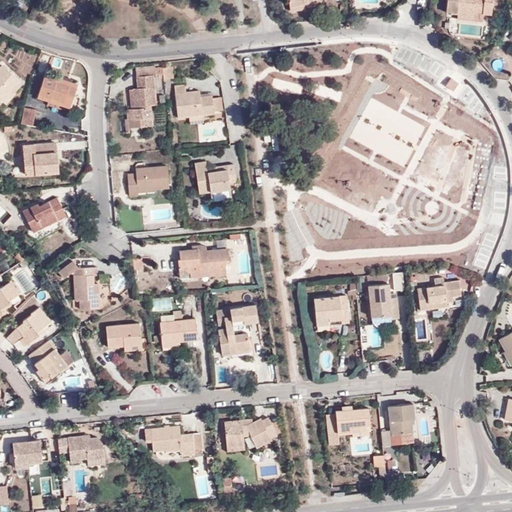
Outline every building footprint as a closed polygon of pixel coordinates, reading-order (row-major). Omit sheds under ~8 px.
[(288,0),(290,11),(305,9),(305,6),(324,4),(323,0),(288,0)] [(446,0),(445,12),(457,13),(457,18),(483,21),(483,13),(491,13),(491,12),(498,13),(498,0),(446,0)] [(0,102),(2,101),(12,90),(19,82),(2,66),(0,67),(0,102)] [(156,75),(155,68),(155,66),(136,68),(137,77),(154,75),(156,75)] [(172,67),(163,67),(164,75),(165,75),(165,78),(173,77),(172,67)] [(67,95),(74,98),(79,85),(71,82),(70,82),(70,84),(61,81),(62,79),(61,79),(46,73),(38,96),(49,100),(59,104),(63,105),(67,95)] [(154,75),(137,77),(137,88),(133,89),(135,109),(130,109),(127,110),(127,127),(153,126),(151,106),(156,105),(154,75)] [(447,86),(454,91),(459,83),(452,78),(447,86)] [(179,118),(189,117),(204,115),(215,114),(214,112),(213,98),(212,95),(201,96),(200,91),(186,92),(185,84),(175,85),(179,118)] [(16,93),(12,90),(2,101),(5,104),(16,93)] [(70,108),(74,98),(67,95),(63,105),(70,108)] [(221,97),(213,98),(214,112),(223,112),(221,97)] [(58,108),(59,104),(49,100),(47,104),(58,108)] [(20,123),(32,125),(35,110),(24,107),(20,123)] [(204,115),(189,117),(190,124),(205,123),(204,115)] [(25,176),(59,173),(56,142),(23,145),(25,176)] [(195,163),(197,174),(207,172),(205,162),(195,163)] [(197,174),(199,189),(210,187),(211,193),(231,190),(230,183),(236,182),(234,164),(218,167),(218,171),(214,171),(207,172),(197,174)] [(156,188),(156,190),(170,188),(168,166),(136,168),(136,173),(127,174),(129,197),(138,196),(138,193),(138,189),(156,188)] [(340,184),(323,185),(325,207),(342,205),(340,184)] [(23,211),(33,232),(66,216),(57,196),(39,206),(37,204),(23,211)] [(191,277),(203,276),(203,270),(209,270),(210,273),(228,271),(227,263),(230,262),(229,249),(207,250),(207,246),(202,245),(199,246),(199,249),(193,250),(180,251),(181,260),(179,260),(180,271),(191,270),(191,277)] [(16,256),(19,261),(21,262),(25,260),(21,253),(16,256)] [(134,259),(135,270),(144,269),(143,258),(134,259)] [(100,309),(99,293),(94,293),(94,284),(94,275),(98,275),(98,267),(78,268),(72,261),(59,272),(63,278),(69,274),(74,274),(75,301),(79,300),(80,310),(100,309)] [(444,285),(444,283),(443,277),(431,279),(432,287),(444,285)] [(347,290),(348,295),(356,295),(354,279),(349,280),(350,290),(347,290)] [(459,280),(444,283),(444,285),(432,287),(418,289),(421,310),(448,307),(447,298),(461,296),(459,280)] [(1,308),(10,302),(9,300),(18,294),(10,281),(0,287),(0,314),(4,313),(2,310),(1,308)] [(392,315),(392,319),(400,318),(398,304),(396,304),(391,304),(391,300),(389,284),(369,286),(372,316),(392,315)] [(314,298),(316,318),(329,317),(329,320),(340,319),(340,323),(350,323),(347,295),(346,295),(345,290),(341,290),(341,295),(314,298)] [(154,300),(154,309),(169,309),(169,299),(154,300)] [(222,355),(231,354),(230,349),(250,347),(248,333),(235,334),(233,325),(258,322),(256,305),(230,309),(231,316),(224,317),(226,324),(227,328),(218,330),(222,355)] [(51,322),(41,307),(32,313),(33,314),(24,320),(26,321),(18,327),(8,337),(15,343),(21,337),(27,345),(41,334),(38,331),(51,322)] [(219,325),(226,324),(224,317),(231,316),(230,309),(217,311),(219,325)] [(163,343),(181,342),(198,340),(195,319),(161,322),(163,343)] [(124,346),(141,345),(139,323),(106,326),(108,347),(124,346)] [(511,331),(500,338),(506,352),(507,351),(511,359),(511,331)] [(50,340),(30,354),(37,363),(40,368),(38,370),(44,378),(50,374),(53,377),(61,371),(68,365),(50,340)] [(181,348),(181,342),(163,343),(163,350),(181,348)] [(62,373),(61,371),(53,377),(50,374),(44,378),(48,384),(62,373)] [(392,431),(382,431),(383,445),(392,443),(393,445),(413,442),(412,423),(412,419),(415,419),(413,403),(389,406),(392,431)] [(335,410),(335,413),(338,428),(371,425),(369,407),(352,409),(353,405),(343,406),(342,409),(335,410)] [(338,428),(335,413),(327,413),(330,443),(339,442),(338,433),(338,428)] [(225,421),(228,447),(245,445),(244,436),(251,436),(257,447),(265,444),(273,440),(273,439),(278,436),(277,433),(271,422),(268,417),(263,420),(262,418),(253,422),(248,424),(243,425),(243,420),(225,421)] [(279,419),(271,422),(277,433),(281,430),(279,419)] [(338,428),(338,433),(371,431),(371,425),(338,428)] [(169,427),(165,428),(152,429),(152,431),(146,431),(147,441),(153,441),(154,451),(171,450),(182,449),(182,454),(183,455),(194,454),(194,449),(193,434),(180,434),(180,427),(169,427)] [(200,433),(193,434),(194,449),(201,448),(200,433)] [(58,439),(59,453),(69,452),(70,463),(82,462),(81,459),(88,459),(88,461),(105,460),(104,446),(98,438),(90,439),(84,439),(83,436),(58,439)] [(15,464),(27,463),(42,461),(40,440),(13,443),(15,464)] [(387,482),(395,481),(392,460),(385,460),(387,482)] [(51,497),(60,495),(57,478),(47,480),(51,497)] [(0,503),(9,503),(7,485),(0,485),(0,503)]
